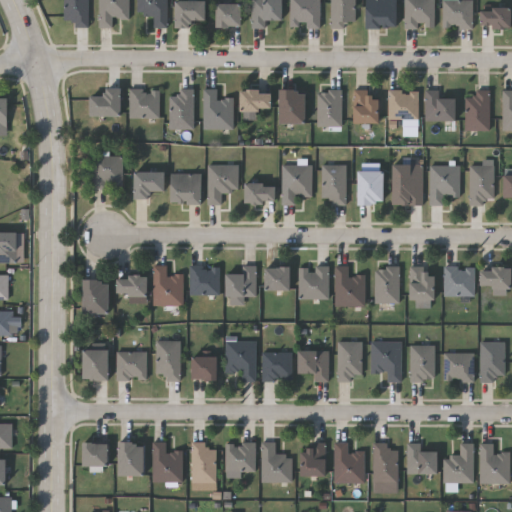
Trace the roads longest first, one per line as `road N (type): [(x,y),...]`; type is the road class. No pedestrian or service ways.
road 1 (tertiary): [(53,511),(52,149),(38,63),(15,0)]
road 2 (residential): [(511,58),(0,66)]
road 3 (residential): [(55,415),(511,409)]
road 4 (residential): [(102,234),(511,239)]
